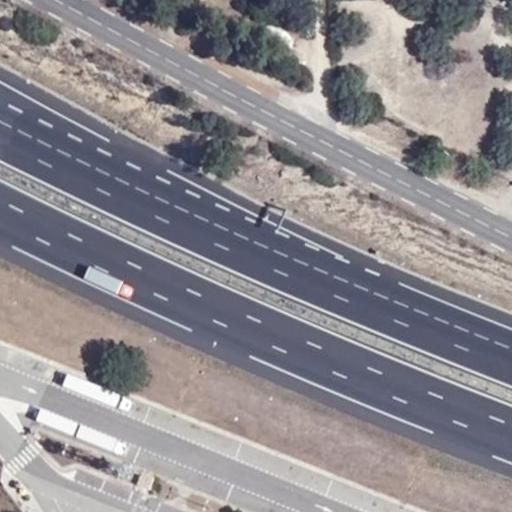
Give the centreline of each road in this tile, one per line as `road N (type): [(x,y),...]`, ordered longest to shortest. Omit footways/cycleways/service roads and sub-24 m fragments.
road 1 (motorway): [(0,204),(214,307),(511,432)]
road 2 (unclassified): [(64,0),(511,233)]
road 3 (motorway): [(511,355),(86,173)]
